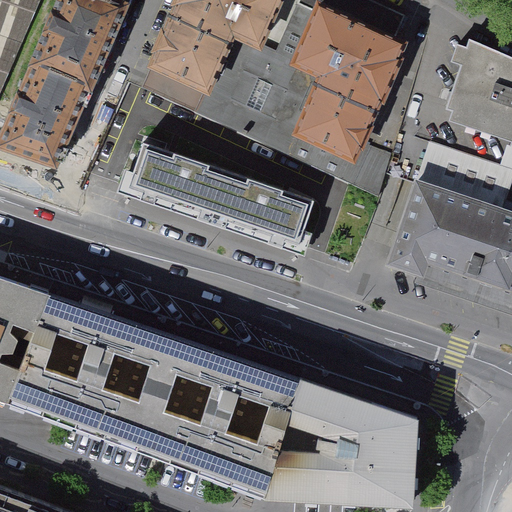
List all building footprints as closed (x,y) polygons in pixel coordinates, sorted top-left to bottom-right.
[(0,0),(0,102),(37,0),(0,0)] [(64,0),(6,143),(66,168),(82,130),(134,0),(64,0)] [(183,0),(164,46),(151,74),(207,98),(232,41),(261,53),(283,0),(183,0)] [(327,5),(299,70),(325,81),(298,142),(354,166),(365,141),(369,133),(392,79),(409,41),(327,5)] [(397,154),(365,141),(354,166),(298,142),(325,81),(299,70),(261,53),(232,41),(207,98),(151,74),(144,90),(381,199),(397,154)] [(511,60),(469,42),(466,51),(457,48),(451,67),(460,70),(446,112),(452,114),(450,123),(511,142),(511,60)] [(433,138),(419,181),(505,211),(511,188),(511,142),(504,163),(433,138)] [(128,187),(217,217),(231,168),(144,139),(128,187)] [(231,168),(217,217),(304,247),(321,199),(231,168)] [(511,213),(505,211),(419,181),(390,267),(511,308),(511,213)] [(0,395),(9,400),(22,367),(0,360),(3,352),(15,351),(21,340),(12,331),(16,322),(38,330),(52,291),(0,273),(0,395)] [(9,400),(136,448),(177,331),(52,291),(38,330),(22,367),(9,400)] [(136,448),(267,497),(281,451),(289,425),(305,373),(177,331),(136,448)] [(324,454),(281,451),(267,497),(417,505),(424,408),(305,373),(289,425),(326,438),(324,454)] [(53,511),(0,492),(0,511),(53,511)]
